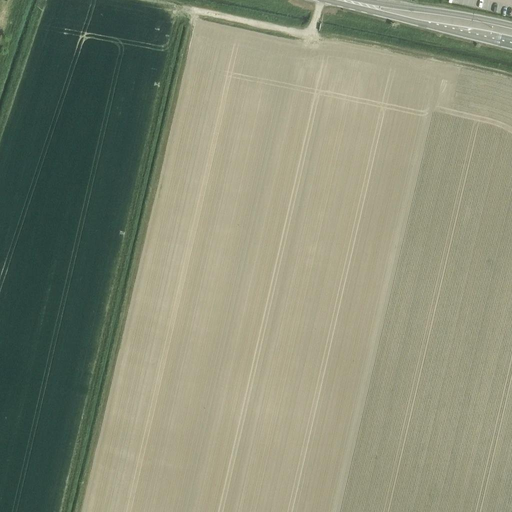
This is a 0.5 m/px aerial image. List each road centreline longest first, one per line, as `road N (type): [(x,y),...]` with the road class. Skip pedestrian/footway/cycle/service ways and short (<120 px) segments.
road 1 (track): [(194,9),(78,511)]
road 2 (track): [(311,35),(511,76)]
road 3 (secondary): [(323,0),(511,46)]
road 4 (track): [(194,9),(311,35),(319,0)]
road 5 (secondary): [(511,25),(359,0)]
road 6 (track): [(0,128),(42,0)]
